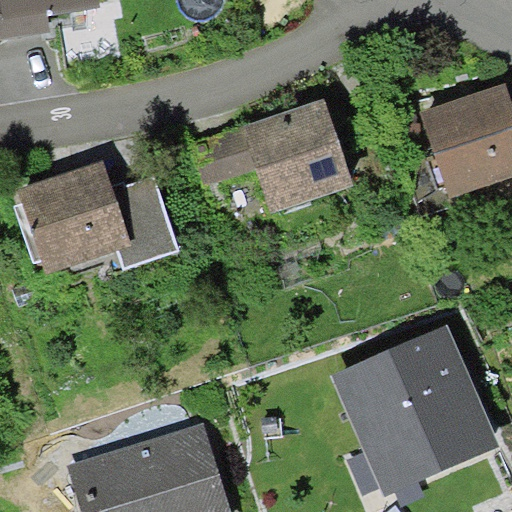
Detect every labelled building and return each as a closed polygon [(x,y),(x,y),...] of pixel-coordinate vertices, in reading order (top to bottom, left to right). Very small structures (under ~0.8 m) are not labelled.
[(0,0),(0,38),(48,32),(46,13),(99,6),(97,0),(0,0)] [(511,101),(506,84),(422,111),(449,196),(511,176),(511,101)] [(282,112),(244,125),(258,168),(272,211),(354,185),(325,97),(282,112)] [(258,168),(244,125),(190,142),(204,185),(258,168)] [(60,176),(18,190),(23,203),(42,260),(46,273),(117,249),(131,245),(113,190),(103,161),(60,176)] [(154,176),(113,190),(131,245),(117,249),(124,269),(179,251),(154,176)] [(42,260),(23,203),(14,206),(33,263),(42,260)] [(500,446),(447,325),(331,375),(365,451),(380,487),(385,496),(396,491),(418,482),(500,446)] [(230,511),(202,423),(68,465),(82,511),(230,511)] [(380,487),(365,451),(348,458),(363,494),(380,487)] [(424,496),(418,482),(396,491),(402,506),(424,496)]
